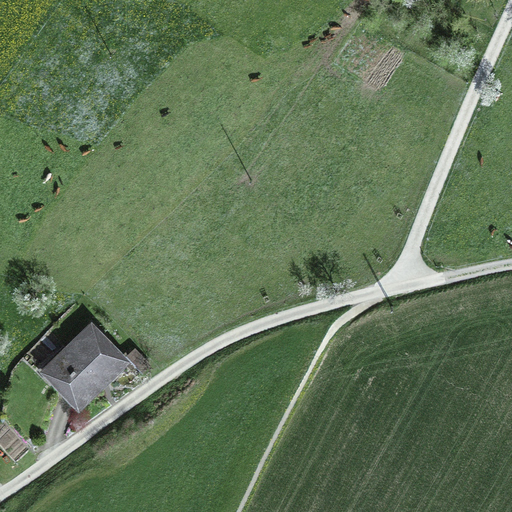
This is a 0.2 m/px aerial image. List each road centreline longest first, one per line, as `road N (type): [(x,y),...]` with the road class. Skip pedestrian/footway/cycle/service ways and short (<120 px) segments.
road 1 (track): [(0,494),(219,341),(402,279),(511,261)]
road 2 (track): [(243,511),(332,330),(379,291)]
